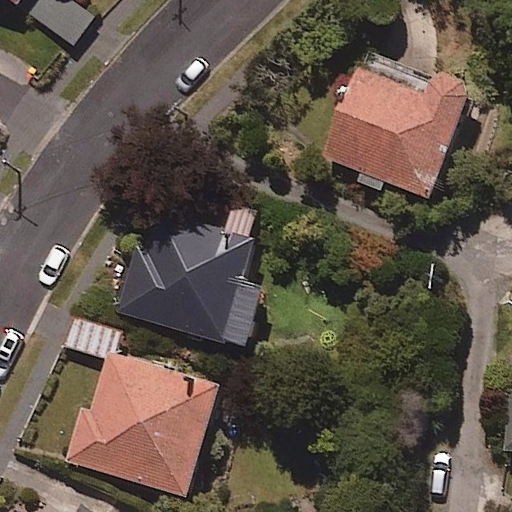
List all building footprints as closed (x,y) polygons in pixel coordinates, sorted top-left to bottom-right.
[(95,15),(72,0),(58,0),(43,24),(75,46),(95,15)] [(436,72),(427,85),(359,59),(322,154),(435,197),(475,91),(471,77),(449,65),(436,72)] [(160,209),(151,246),(134,242),(116,314),(253,350),(272,279),(249,273),(260,234),(255,231),(262,207),(239,201),(233,227),(160,209)] [(221,381),(113,352),(97,409),(86,402),(70,458),(191,491),(221,381)] [(79,511),(104,511),(87,501),(79,511)]
